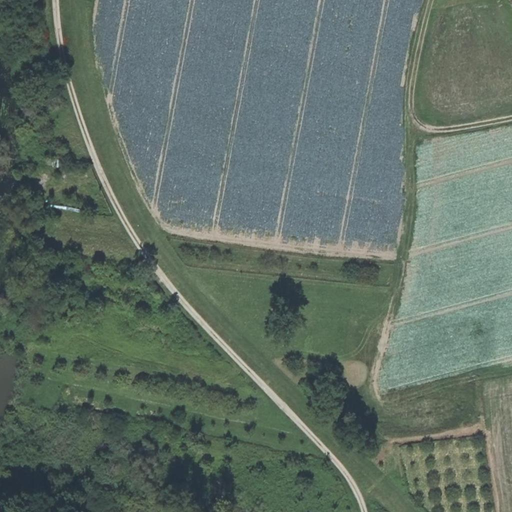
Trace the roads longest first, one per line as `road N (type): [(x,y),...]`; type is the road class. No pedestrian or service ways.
road 1 (track): [(364,511),(340,467),(182,301),(117,209),(77,113),(55,0)]
road 2 (track): [(511,117),(444,129),(420,123),(411,110),(413,74),(430,0)]
road 3 (track): [(411,110),(408,217),(394,284)]
